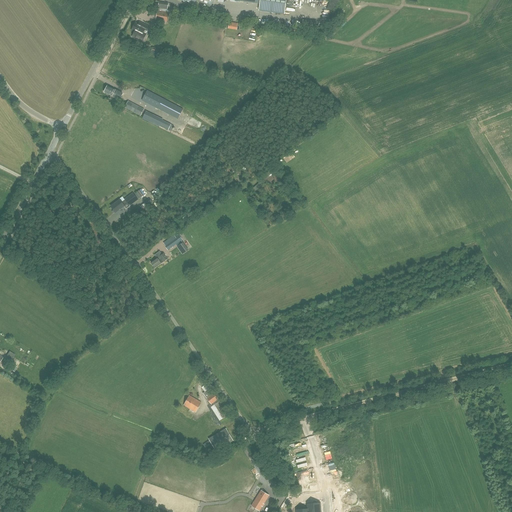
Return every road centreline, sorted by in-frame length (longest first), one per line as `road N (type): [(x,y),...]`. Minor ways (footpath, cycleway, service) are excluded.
road 1 (unclassified): [(303,418),(252,434),(47,157)]
road 2 (track): [(303,418),(511,364)]
road 3 (tertiary): [(62,128),(130,0)]
